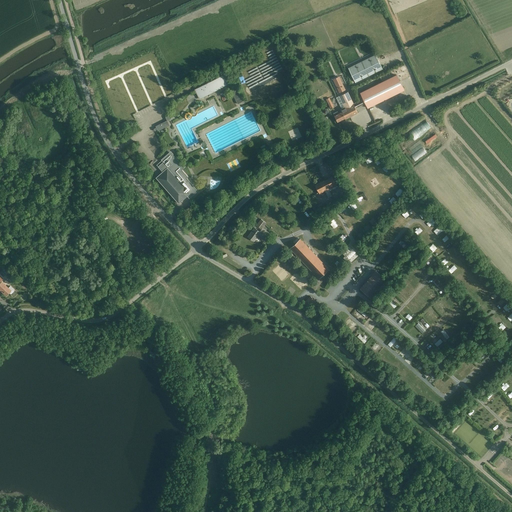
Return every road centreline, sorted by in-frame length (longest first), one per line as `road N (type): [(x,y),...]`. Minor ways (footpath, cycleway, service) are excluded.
road 1 (unclassified): [(511,497),(293,308),(196,248)]
road 2 (unclassified): [(511,63),(277,177),(196,248)]
road 3 (unclassified): [(196,248),(106,140),(59,0)]
road 4 (unclassified): [(196,248),(102,319),(24,310),(0,322)]
